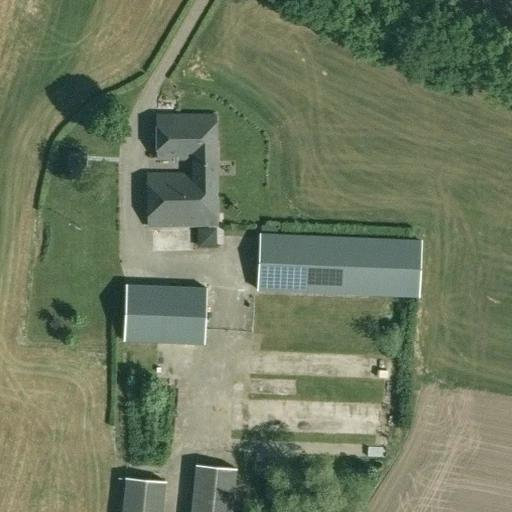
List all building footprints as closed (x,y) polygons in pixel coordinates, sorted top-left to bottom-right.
[(148,226),(216,224),(215,116),(156,117),(156,161),(192,161),(192,174),(147,175),(148,226)] [(261,234),(258,289),(418,296),(420,241),(261,234)] [(203,339),(208,285),(135,280),(129,333),(203,339)] [(231,511),(236,469),(195,465),(190,511),(231,511)] [(162,511),(166,481),(124,478),(121,511),(162,511)]
